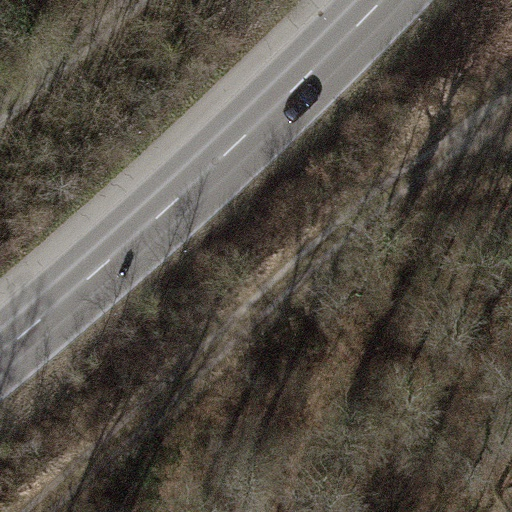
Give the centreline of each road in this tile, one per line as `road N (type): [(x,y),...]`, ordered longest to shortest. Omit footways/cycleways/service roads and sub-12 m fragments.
road 1 (secondary): [(382,0),(257,129),(0,354)]
road 2 (track): [(420,164),(36,511)]
road 3 (track): [(511,75),(420,164)]
